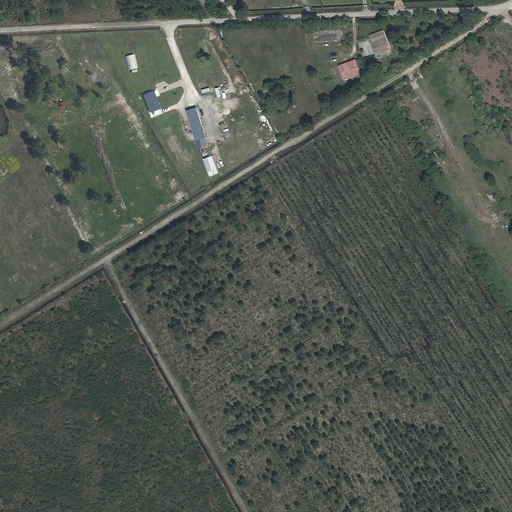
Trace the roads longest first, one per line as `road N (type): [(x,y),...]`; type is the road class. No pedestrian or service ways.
road 1 (track): [(0,324),(508,6)]
road 2 (track): [(246,511),(103,260)]
